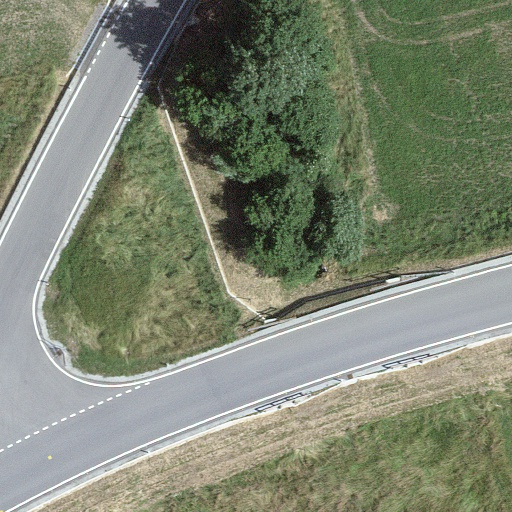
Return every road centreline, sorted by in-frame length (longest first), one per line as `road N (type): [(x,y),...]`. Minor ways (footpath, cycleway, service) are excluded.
road 1 (tertiary): [(0,476),(511,321)]
road 2 (tertiary): [(0,398),(59,215),(165,0)]
